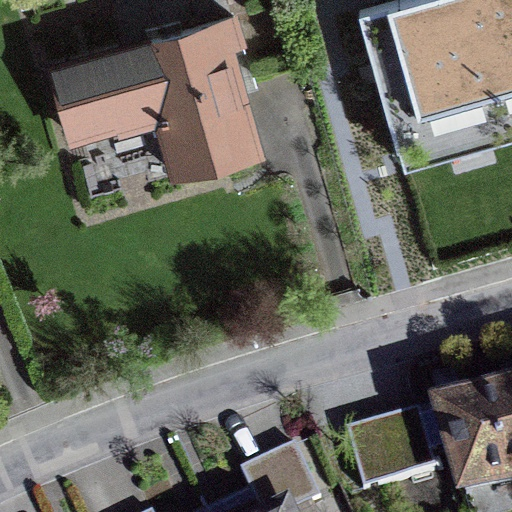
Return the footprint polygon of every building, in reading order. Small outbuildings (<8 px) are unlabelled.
[(511,143),(511,0),(438,0),(363,21),(405,173),(511,143)] [(258,149),(221,19),(55,66),(74,134),(159,110),(176,172),(258,149)] [(511,392),(421,418),(431,453),(452,448),(466,498),(511,485),(511,392)] [(435,469),(431,453),(421,418),(418,409),(346,430),(363,490),(435,469)] [(259,511),(289,511),(321,497),(295,443),(240,469),(261,511),(259,511)]
